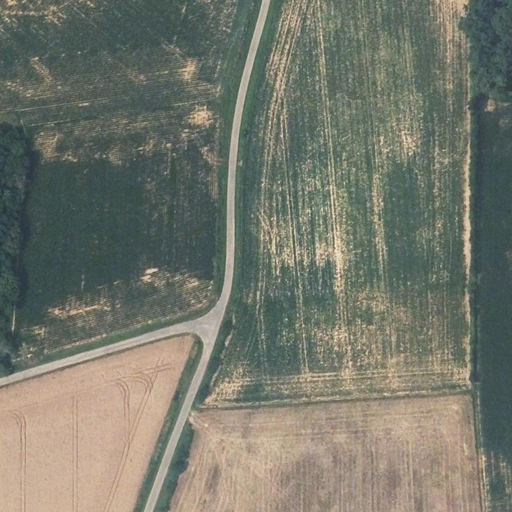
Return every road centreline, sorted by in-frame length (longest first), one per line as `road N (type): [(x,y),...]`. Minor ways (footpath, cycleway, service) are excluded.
road 1 (unclassified): [(265,0),(236,120),(230,269),(214,324)]
road 2 (unclassified): [(0,381),(214,324)]
road 3 (unclassified): [(214,324),(148,511)]
